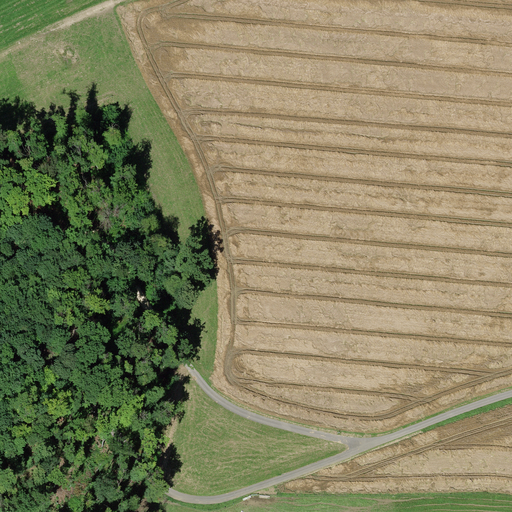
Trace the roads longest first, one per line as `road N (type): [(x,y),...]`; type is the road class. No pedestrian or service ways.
road 1 (unclassified): [(511,394),(216,500),(164,491),(115,417),(78,386),(0,391)]
road 2 (track): [(0,253),(24,240),(97,236),(128,266),(206,390),(262,420),(364,445)]
road 3 (track): [(128,0),(0,57)]
